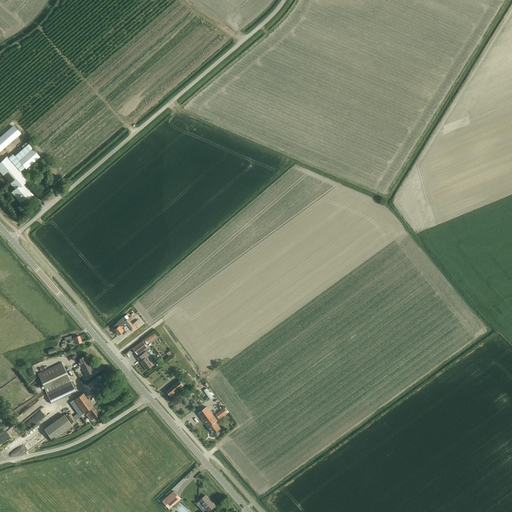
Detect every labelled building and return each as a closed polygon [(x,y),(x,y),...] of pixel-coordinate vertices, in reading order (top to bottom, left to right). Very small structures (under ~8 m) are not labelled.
[(0,136),(0,150),(20,134),(13,125),(0,136)] [(33,149),(19,161),(26,169),(40,158),(33,149)] [(28,182),(25,179),(6,158),(0,163),(0,171),(16,189),(15,190),(18,193),(15,195),(21,203),(24,200),(26,203),(33,197),(29,192),(28,193),(22,187),(28,182)] [(117,322),(112,326),(115,329),(113,330),(118,336),(123,331),(122,331),(124,329),(123,328),(127,325),(128,327),(129,326),(131,329),(139,322),(137,320),(132,324),(129,321),(133,318),(131,316),(127,319),(124,316),(117,322)] [(162,330),(151,336),(153,340),(164,334),(162,330)] [(69,340),(70,344),(75,343),(75,344),(82,342),(80,336),(73,338),(73,335),(64,338),(65,341),(69,340)] [(143,341),(133,348),(138,355),(148,347),(143,341)] [(141,362),(147,370),(156,363),(150,355),(149,355),(146,351),(138,358),(141,362)] [(85,375),(92,372),(85,356),(78,359),(79,362),(78,363),(79,366),(80,365),(85,375)] [(47,394),(71,382),(61,363),(37,375),(47,394)] [(171,396),(176,391),(177,392),(184,385),(179,380),(172,386),(167,391),(171,396)] [(55,402),(70,394),(67,387),(51,394),(55,402)] [(71,423),(88,410),(93,407),(83,393),(70,402),(77,412),(72,416),(64,406),(60,409),(64,414),(44,429),(52,440),(73,425),(71,423)] [(99,414),(93,407),(88,410),(89,411),(86,414),(90,421),(99,414)] [(214,434),(220,429),(215,422),(217,420),(207,407),(198,413),(214,434)] [(125,442),(140,428),(136,423),(121,437),(125,442)] [(189,485),(193,488),(200,481),(196,477),(189,485)] [(163,501),(169,509),(181,499),(174,491),(163,501)] [(207,511),(208,511),(214,506),(205,496),(198,501),(207,511)]
